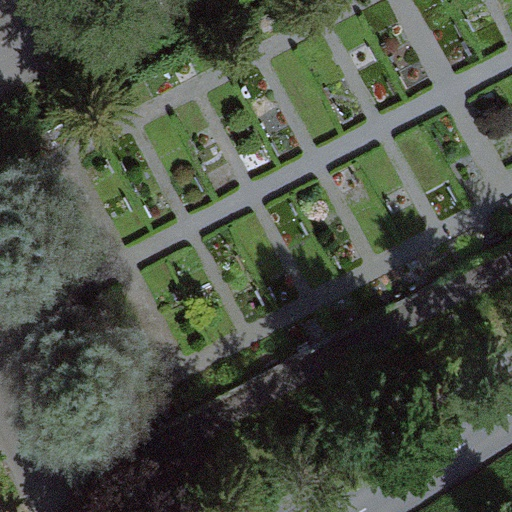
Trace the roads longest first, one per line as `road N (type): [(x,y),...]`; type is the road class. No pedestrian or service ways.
road 1 (residential): [(511,403),(345,511)]
road 2 (residential): [(142,0),(0,79)]
road 3 (residential): [(0,365),(70,511)]
